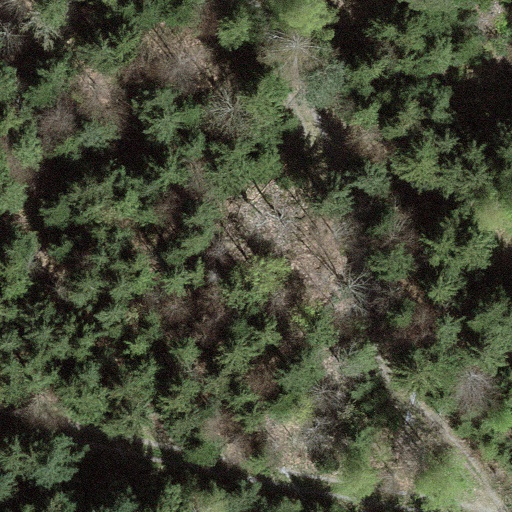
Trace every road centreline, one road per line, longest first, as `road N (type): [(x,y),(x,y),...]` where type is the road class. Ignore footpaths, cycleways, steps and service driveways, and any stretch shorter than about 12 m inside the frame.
road 1 (track): [(261,0),(408,403),(499,511)]
road 2 (track): [(438,511),(0,417)]
